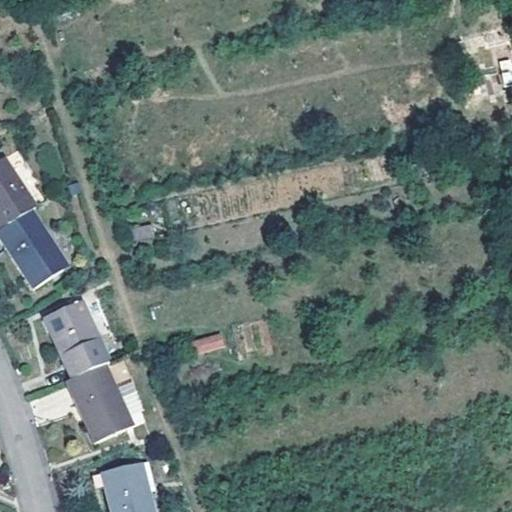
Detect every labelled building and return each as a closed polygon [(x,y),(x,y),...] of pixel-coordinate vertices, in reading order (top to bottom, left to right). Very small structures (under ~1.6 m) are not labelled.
[(7,163),(31,196),(46,186),(25,153),(7,163)] [(0,167),(0,226),(3,230),(34,211),(38,208),(31,196),(7,163),(0,167)] [(3,230),(0,231),(0,239),(32,289),(64,269),(48,244),(53,241),(48,234),(34,211),(3,230)] [(68,222),(48,234),(53,241),(48,244),(64,269),(88,253),(68,222)] [(133,241),(153,240),(153,226),(133,226),(133,241)] [(96,330),(99,337),(113,331),(98,296),(77,304),(88,333),(96,330)] [(44,318),(71,380),(104,365),(110,363),(99,337),(96,330),(88,333),(77,304),(44,318)] [(192,340),(196,354),(225,347),(221,332),(192,340)] [(71,380),(65,383),(92,443),(123,429),(111,402),(119,399),(116,391),(104,365),(71,380)] [(134,383),(116,391),(119,399),(111,402),(123,429),(147,418),(134,383)] [(141,494),(149,492),(156,491),(148,460),(133,464),(141,494)] [(98,472),(108,511),(154,511),(149,492),(141,494),(133,464),(98,472)]
